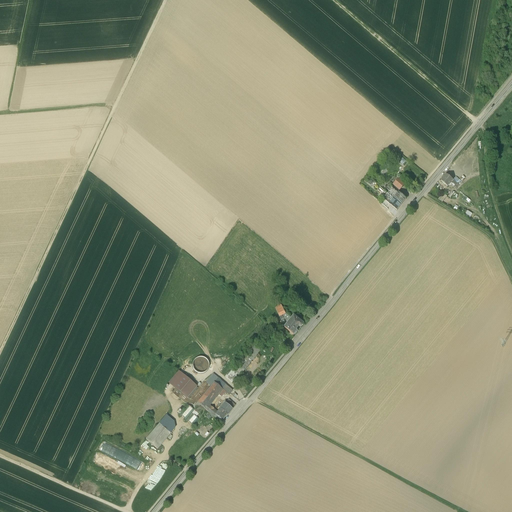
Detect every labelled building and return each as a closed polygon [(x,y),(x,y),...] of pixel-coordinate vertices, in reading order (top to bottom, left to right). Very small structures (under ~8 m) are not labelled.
[(453,180),(446,174),(441,181),(444,183),(443,184),(444,186),(445,185),(447,186),(453,180)] [(397,195),(394,199),(401,205),(406,199),(399,193),(397,195)] [(437,200),(441,202),(445,196),(441,193),(437,200)] [(401,205),(394,199),(390,204),(397,210),(401,205)] [(283,309),(277,312),(279,317),(282,316),(286,314),(283,309)] [(294,316),(285,328),(294,335),(297,331),(296,330),(299,327),(300,328),(303,324),(294,316)] [(247,367),(260,350),(254,345),(240,361),(247,367)] [(193,372),(200,367),(195,362),(189,366),(193,372)] [(207,390),(197,402),(210,414),(213,410),(207,405),(214,396),(207,390)] [(235,405),(228,400),(225,404),(232,409),(235,405)] [(225,404),(220,409),(227,415),(232,409),(225,404)] [(195,417),(197,414),(188,406),(180,416),(185,420),(191,413),(195,417)] [(227,415),(220,409),(217,413),(215,416),(216,416),(222,421),(227,415)] [(192,415),(187,422),(190,424),(195,418),(192,415)] [(158,424),(145,440),(157,450),(170,434),(158,424)]
